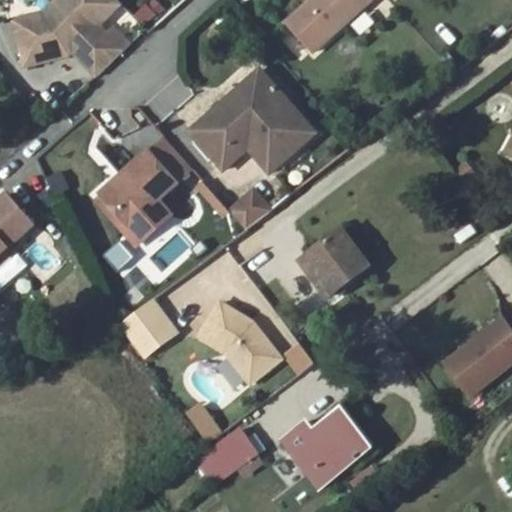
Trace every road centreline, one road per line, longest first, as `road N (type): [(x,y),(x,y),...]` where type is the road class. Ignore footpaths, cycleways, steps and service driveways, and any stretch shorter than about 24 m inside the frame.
road 1 (unknown): [(161,295),(511,60)]
road 2 (unknown): [(511,211),(370,321),(364,334),(422,446)]
